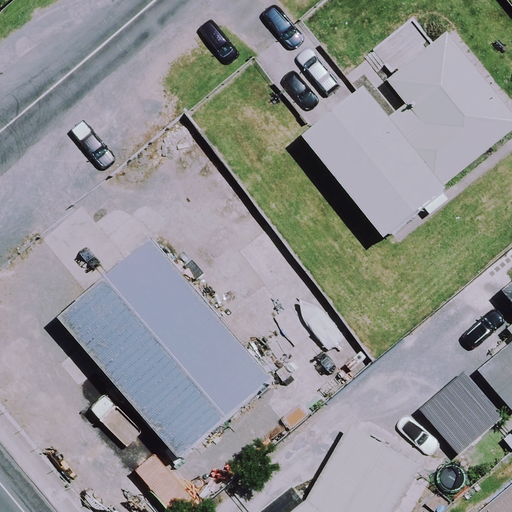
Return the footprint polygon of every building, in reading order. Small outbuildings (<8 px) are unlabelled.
[(511,131),(511,113),(447,37),(372,102),(365,94),(306,144),(388,239),(511,131)] [(251,107),(231,83),(194,115),(214,138),(251,107)] [(271,380),(150,243),(61,322),(182,459),(271,380)] [(511,439),(470,401),(453,420),(494,458),(511,439)] [(393,457),(356,431),(308,505),(299,511),(401,511),(425,478),(393,457)] [(511,511),(511,483),(480,511),(511,511)]
